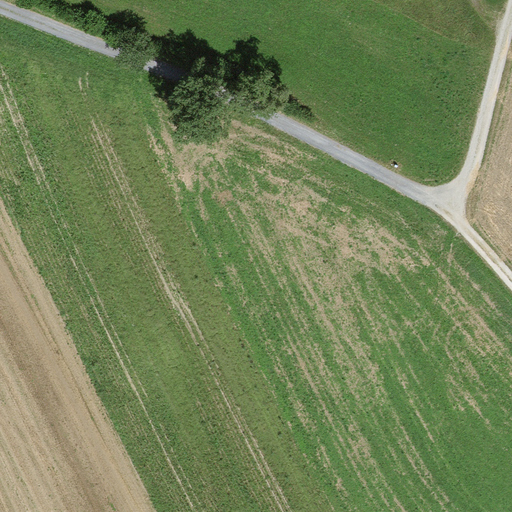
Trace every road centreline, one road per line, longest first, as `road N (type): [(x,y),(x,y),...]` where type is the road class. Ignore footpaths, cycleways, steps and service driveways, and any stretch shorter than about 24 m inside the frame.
road 1 (track): [(511,286),(431,201),(263,114),(0,11)]
road 2 (track): [(446,216),(511,4)]
